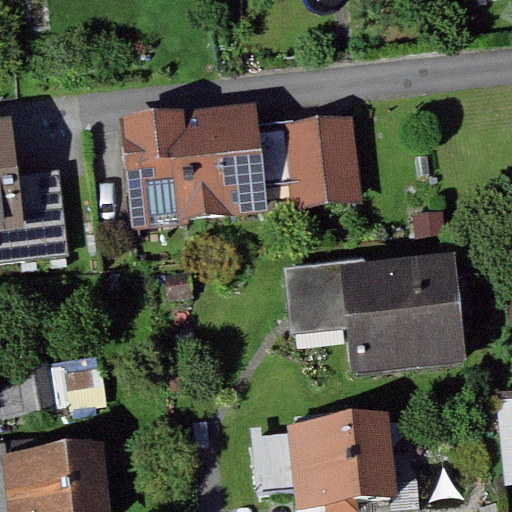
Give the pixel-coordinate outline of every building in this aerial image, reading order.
[(129,124),(141,230),(274,216),(272,192),(299,189),(302,214),(368,207),(359,123),(300,130),(299,128),(265,132),(262,109),(129,124)] [(0,127),(0,237),(29,234),(16,125),(0,127)] [(374,270),(295,276),(300,338),(354,334),(350,282),(375,281),(374,270)] [(375,281),(350,282),(354,334),(357,377),(469,368),(462,274),(375,281)] [(396,419),(296,430),(305,511),(405,501),(396,419)] [(116,511),(110,450),(11,460),(15,511),(116,511)] [(0,511),(15,511),(11,460),(0,461),(0,511)]
